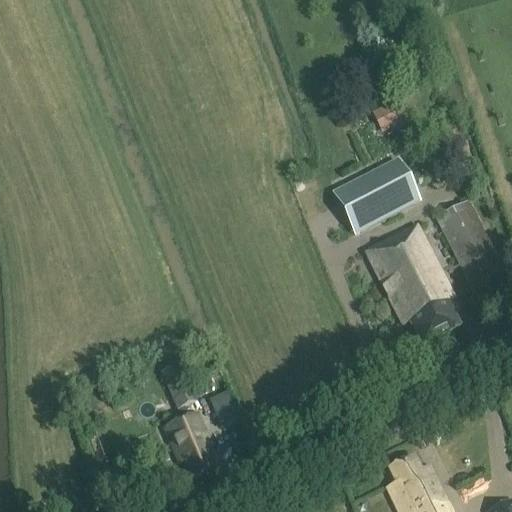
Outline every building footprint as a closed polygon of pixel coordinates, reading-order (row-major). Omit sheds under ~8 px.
[(393,105),(371,115),(381,136),(403,125),(393,105)] [(359,233),(415,203),(396,167),(340,196),(359,233)] [(504,276),(467,205),(434,222),(472,293),(504,276)] [(458,329),(446,306),(454,302),(416,229),(365,256),(403,328),(410,325),(422,348),(458,329)] [(183,461),(191,480),(213,470),(204,449),(210,447),(197,417),(188,421),(184,410),(196,405),(180,368),(161,376),(182,424),(164,431),(178,463),(183,461)] [(388,491),(397,511),(449,511),(429,470),(421,474),(414,460),(389,472),(396,487),(388,491)] [(511,511),(511,503),(494,511),(511,511)]
